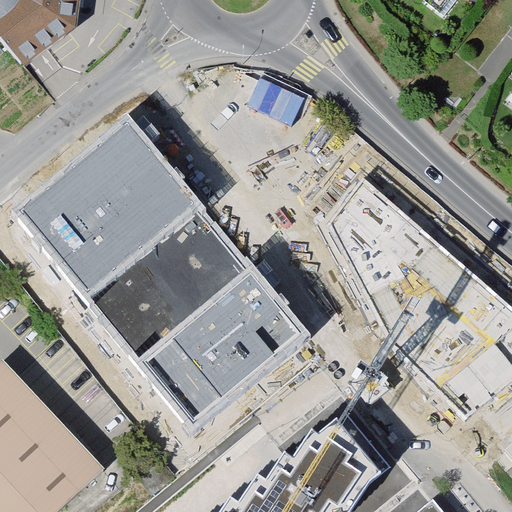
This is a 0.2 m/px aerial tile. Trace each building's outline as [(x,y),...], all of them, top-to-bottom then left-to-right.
[(76,0),(0,0),(0,40),(20,66),(72,28),(76,0)] [(310,338),(131,118),(34,196),(13,214),(192,433),(310,338)] [(511,382),(511,308),(365,180),(330,226),(392,345),(467,419),(511,382)] [(0,511),(58,511),(104,471),(5,363),(0,367),(0,511)] [(381,472),(337,418),(319,434),(312,430),(294,458),(285,453),(266,481),(258,476),(239,503),(230,498),(220,511),(349,511),(370,481),(381,472)] [(442,511),(433,500),(419,511),(442,511)]
